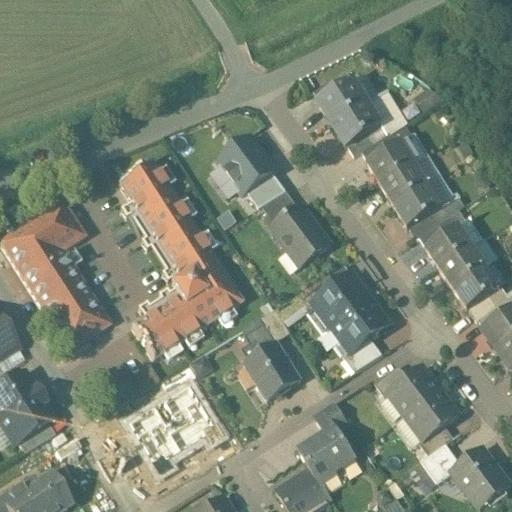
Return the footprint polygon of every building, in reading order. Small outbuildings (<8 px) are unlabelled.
[(333,86),(314,97),(321,108),(340,96),(333,86)] [(321,108),(319,109),(333,131),(368,109),(354,87),(340,96),(321,108)] [(368,109),(333,131),(347,153),(349,152),(368,140),(382,131),(368,109)] [(276,175),(251,140),(216,165),(240,200),(246,196),(272,178),(276,175)] [(368,140),(349,152),(355,162),(362,158),(374,150),(368,140)] [(374,150),(362,158),(369,168),(387,156),(381,146),(374,150)] [(369,168),(367,169),(380,191),(416,170),(402,147),(387,156),(369,168)] [(152,166),(118,188),(187,295),(131,331),(153,364),(242,307),(152,166)] [(416,170),(380,191),(394,213),(429,191),(416,170)] [(286,198),(272,178),(246,196),(259,214),(264,212),(286,198)] [(429,191),(394,213),(407,235),(409,234),(428,222),(442,213),(429,191)] [(286,198),(264,212),(277,230),(298,214),(286,198)] [(442,213),(428,222),(436,233),(439,232),(465,213),(459,203),(442,213)] [(109,329),(62,256),(84,242),(62,208),(0,248),(69,355),(109,329)] [(277,230),(272,234),(290,258),(296,254),(307,269),(331,252),(301,212),(298,214),(277,230)] [(428,222),(409,234),(417,246),(420,245),(436,233),(428,222)] [(436,233),(420,245),(426,254),(445,241),(439,232),(436,233)] [(426,254),(425,255),(439,275),(473,252),(458,232),(445,241),(426,254)] [(473,252),(439,275),(453,295),(487,272),(473,252)] [(487,272),(453,295),(468,316),(468,315),(488,302),(501,293),(487,272)] [(390,329),(354,282),(337,295),(315,311),(316,311),(351,358),(390,329)] [(329,283),(299,301),(310,316),(316,311),(315,311),(337,295),(329,283)] [(488,302),(468,315),(477,327),(478,326),(496,314),(488,302)] [(511,302),(497,313),(504,322),(511,316),(511,302)] [(496,314),(478,326),(485,336),(504,322),(497,313),(496,314)] [(288,335),(275,316),(260,325),(273,345),(288,335)] [(485,336),(484,337),(498,356),(511,345),(511,316),(504,322),(485,336)] [(19,351),(0,321),(0,358),(4,355),(10,357),(19,351)] [(511,345),(498,356),(511,377),(511,376),(511,345)] [(328,372),(311,346),(299,353),(316,380),(328,372)] [(277,348),(244,370),(267,406),(301,385),(277,348)] [(206,358),(164,381),(174,398),(215,375),(206,358)] [(399,371),(375,389),(385,403),(389,400),(388,399),(408,383),(399,371)] [(408,383),(388,399),(389,400),(406,423),(440,397),(422,373),(408,383)] [(9,374),(0,379),(0,393),(15,384),(9,374)] [(0,393),(0,427),(41,401),(37,394),(35,395),(24,378),(15,384),(0,393)] [(120,391),(100,403),(108,417),(129,405),(120,391)] [(211,429),(188,391),(128,427),(152,465),(162,459),(165,463),(204,440),(201,435),(211,429)] [(440,397),(406,423),(423,446),(424,447),(445,432),(458,421),(440,397)] [(41,401),(0,427),(14,450),(18,448),(48,428),(54,425),(44,409),(46,408),(41,401)] [(336,409),(314,423),(326,441),(336,435),(337,436),(348,429),(336,409)] [(48,428),(18,448),(25,459),(55,439),(48,428)] [(445,432),(424,447),(423,446),(419,449),(429,462),(454,445),(445,432)] [(326,441),(299,457),(310,475),(312,474),(320,487),(342,473),(355,464),(337,436),(336,435),(326,441)] [(448,453),(423,469),(433,484),(458,466),(448,453)] [(489,511),(511,496),(511,495),(485,457),(454,479),(465,494),(466,493),(478,511),(489,511)] [(342,473),(320,487),(327,499),(345,487),(347,480),(342,473)] [(310,475),(276,496),(286,511),(317,511),(328,506),(330,504),(327,499),(320,487),(312,474),(310,475)] [(51,476),(23,494),(19,488),(0,500),(0,511),(66,511),(72,509),(51,476)] [(226,511),(221,503),(207,511),(226,511)]
